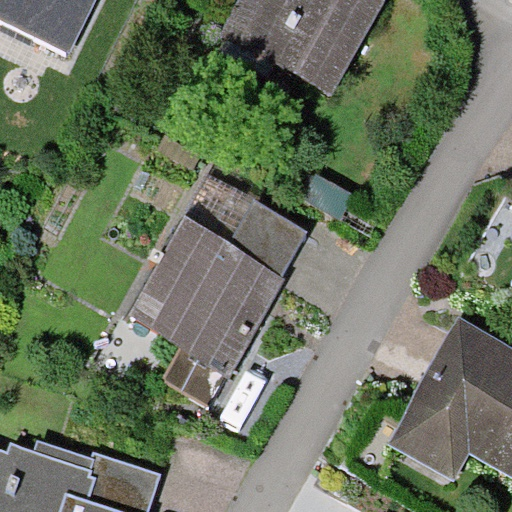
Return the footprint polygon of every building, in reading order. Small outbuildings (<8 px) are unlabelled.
[(0,0),(0,25),(70,59),(97,0),(0,0)] [(382,0),(381,0),(238,0),(220,34),(332,94),(382,0)] [(320,244),(260,212),(238,248),(189,230),(132,334),(191,364),(167,403),(215,425),(320,244)] [(511,361),(472,339),(403,460),(463,492),(477,470),(511,487),(511,361)] [(0,511),(161,511),(172,479),(108,457),(101,476),(48,458),(44,470),(18,461),(11,473),(0,469),(0,511)]
